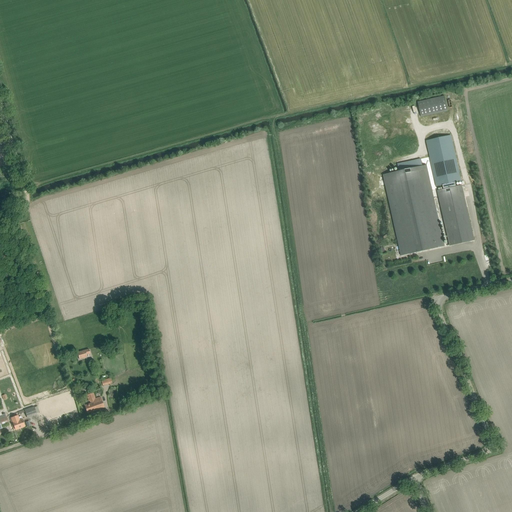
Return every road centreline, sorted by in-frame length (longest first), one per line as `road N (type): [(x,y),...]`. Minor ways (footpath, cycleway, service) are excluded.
road 1 (track): [(332,511),(272,117)]
road 2 (unclassified): [(416,473),(490,442),(438,295),(511,276)]
road 3 (track): [(272,117),(26,196)]
road 4 (track): [(249,0),(291,111),(272,117)]
